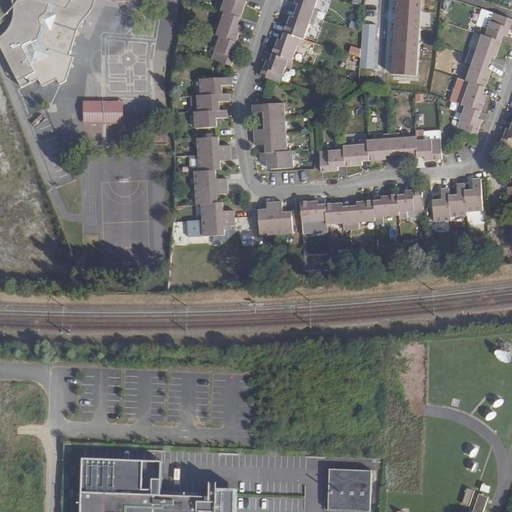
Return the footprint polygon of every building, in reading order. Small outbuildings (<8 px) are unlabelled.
[(8,0),(11,9),(0,18),(0,44),(3,51),(21,86),(37,78),(41,85),(55,77),(58,83),(63,81),(71,57),(67,55),(79,18),(83,16),(87,12),(89,10),(93,5),(94,0),(8,0)] [(226,0),(223,10),(220,9),(218,16),(224,18),(218,35),(216,34),(214,40),(218,41),(212,57),(229,64),(235,47),(233,46),(241,24),(237,23),(246,0),(244,0),(226,0)] [(296,0),(296,1),(299,2),(294,17),(291,15),(282,39),(279,38),(270,61),(267,60),(261,75),(278,82),(285,64),(291,66),(293,61),(291,60),(297,44),(302,46),(304,40),(302,39),(308,22),(315,25),(320,11),(314,8),(316,0),(296,0)] [(485,34),(505,40),(508,33),(510,33),(511,27),(511,19),(495,13),(491,27),(486,25),(483,33),(485,34)] [(474,49),(472,54),(493,60),(495,53),(500,54),(505,40),(485,34),(480,47),(476,45),(474,49)] [(472,54),(474,49),(470,47),(465,63),(468,64),(470,61),(472,54)] [(472,54),(470,61),(475,62),(469,79),(488,85),(494,69),(490,68),(493,60),(472,54)] [(231,77),(201,78),(202,95),(199,95),(200,111),(194,112),(195,127),(218,125),(217,116),(227,115),(227,110),(221,110),(220,100),(228,100),(228,93),(221,93),(221,84),(231,83),(231,77)] [(488,85),(469,79),(466,86),(470,87),(464,103),(484,110),(490,94),(486,92),(488,85)] [(84,102),(84,123),(122,123),(122,103),(84,102)] [(283,103),(253,105),(254,112),(265,112),(266,129),(255,130),(256,144),(266,143),(267,153),(260,153),(260,160),(267,160),(268,169),(292,168),(291,151),(286,151),(283,103)] [(484,110),(464,103),(462,103),(460,110),(466,112),(460,127),(480,134),(486,118),(481,117),(484,110)] [(511,126),(508,126),(503,142),(511,144),(511,126)] [(431,158),(438,139),(424,140),(424,134),(417,134),(417,137),(400,138),(400,133),(385,134),(385,139),(368,140),(368,138),(362,138),(362,144),(343,145),(343,142),(335,143),(336,149),(319,150),(321,171),(336,170),(336,168),(345,167),(344,165),(363,164),(362,161),(419,157),(419,159),(430,158),(431,158)] [(220,137),(197,138),(199,170),(195,171),(197,203),(201,203),(202,235),(224,234),(223,225),(232,225),(232,209),(223,209),(222,202),(217,202),(217,193),(227,192),(226,177),(216,178),(216,170),(221,169),(221,159),(229,159),(229,145),(220,145),(220,137)] [(438,139),(431,158),(443,156),(442,137),(439,138),(438,139)] [(466,188),(467,210),(484,208),(482,178),(473,178),(474,187),(466,188)] [(468,213),(467,210),(466,188),(466,181),(458,182),(458,191),(451,192),(452,214),(468,213)] [(452,219),(452,214),(451,192),(450,186),(441,187),(442,198),(435,199),(437,220),(452,219)] [(418,190),(410,209),(425,208),(423,188),(418,188),(418,190)] [(410,209),(418,190),(402,191),(402,195),(381,196),(382,200),(356,201),(356,206),(343,207),(342,202),(319,203),(318,200),(301,201),(302,221),(321,220),(321,227),(327,227),(326,224),(342,223),(342,228),(359,226),(359,221),(376,220),(376,223),(382,223),(382,216),(403,215),(403,218),(406,218),(410,209)] [(260,234),(293,232),(292,211),(283,212),(283,203),(267,204),(268,209),(259,209),(260,234)] [(85,462),(83,496),(162,499),(162,494),(164,466),(86,462),(85,462)] [(371,511),(373,473),(331,471),(329,511),(358,511),(362,511),(371,511)] [(211,501),(219,501),(219,495),(219,487),(212,487),(211,501)] [(469,504),(473,491),(466,489),(463,503),(469,504)] [(477,494),(472,511),(482,511),(487,497),(477,494)] [(238,511),(239,496),(219,495),(219,501),(211,501),(162,499),(83,496),(82,511),(238,511)]
